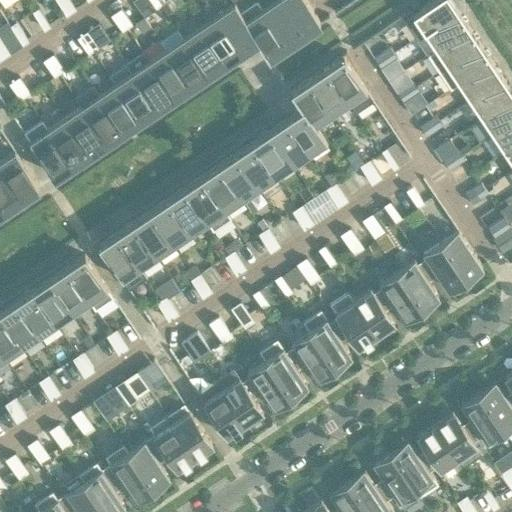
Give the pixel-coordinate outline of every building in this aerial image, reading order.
[(56,0),(65,13),(74,6),(70,0),(56,0)] [(284,42),(256,0),(253,0),(239,10),(233,1),(233,2),(256,36),(255,37),(267,54),(284,42)] [(301,31),(280,0),(271,0),(262,7),(257,0),(256,0),(284,42),(301,31)] [(306,0),(280,0),(301,31),(319,19),(306,0)] [(416,36),(457,9),(451,0),(431,0),(404,19),(416,36)] [(256,36),(233,2),(216,13),(239,48),(255,37),(256,36)] [(43,27),(48,23),(37,7),(32,11),(43,27)] [(116,11),(127,27),(132,24),(121,8),(116,11)] [(427,53),(468,26),(457,9),(416,36),(427,53)] [(127,27),(116,11),(111,14),(122,30),(127,27)] [(199,24),(222,59),(239,48),(216,13),(199,24)] [(21,42),(27,38),(16,21),(10,25),(21,42)] [(222,59),(199,24),(182,36),(205,70),(222,59)] [(438,70),(480,43),(468,26),(427,53),(438,70)] [(165,47),(188,82),(205,70),(182,36),(177,28),(160,40),(165,47)] [(82,34),(93,50),(98,46),(87,30),(82,34)] [(93,50),(82,34),(77,37),(88,53),(93,50)] [(0,54),(1,55),(9,50),(0,37),(0,54)] [(450,87),(491,60),(480,43),(438,70),(450,87)] [(382,51),(389,62),(397,56),(390,46),(382,51)] [(148,59),(171,93),(188,82),(165,47),(148,59)] [(389,62),(382,51),(374,57),(381,67),(389,62)] [(48,57),(59,73),(64,69),(53,53),(48,57)] [(343,55),(326,67),(349,101),(366,89),(343,55)] [(59,73),(48,57),(44,60),(54,76),(59,73)] [(131,70),(154,104),(171,93),(148,59),(131,70)] [(469,99),(502,76),(491,60),(450,87),(450,88),(458,83),(469,99)] [(309,78),(332,113),(349,101),(326,67),(309,78)] [(114,81),(137,116),(154,104),(131,70),(114,81)] [(15,79),(25,95),(30,92),(19,76),(15,79)] [(481,116),(511,94),(511,90),(502,76),(469,99),(481,116)] [(291,90),(301,105),(302,105),(326,141),(327,141),(316,124),(332,113),(309,78),(291,90)] [(25,95),(15,79),(10,83),(20,99),(25,95)] [(405,85),(412,95),(420,90),(413,80),(405,85)] [(97,93),(120,127),(137,116),(114,81),(97,93)] [(412,95),(405,85),(397,91),(404,101),(412,95)] [(120,127),(97,93),(80,104),(104,139),(120,127)] [(492,133),(511,119),(511,94),(481,116),(492,133)] [(63,115),(87,150),(104,139),(80,104),(63,115)] [(302,105),(301,105),(302,107),(286,118),(309,152),(326,141),(302,105)] [(428,119),(434,129),(442,124),(436,114),(428,119)] [(41,119),(70,161),(87,150),(63,115),(47,126),(42,118),(41,119)] [(309,152),(286,118),(269,129),(292,164),(309,152)] [(52,173),(70,161),(41,119),(23,130),(52,173)] [(434,129),(428,119),(420,125),(426,135),(434,129)] [(511,119),(492,133),(503,149),(511,143),(511,119)] [(252,141),(275,175),(292,164),(269,129),(252,141)] [(235,152),(259,187),(275,175),(252,141),(235,152)] [(511,162),(511,143),(503,149),(511,162)] [(382,150),(392,166),(397,163),(386,147),(382,150)] [(450,153),(457,163),(465,158),(458,148),(450,153)] [(14,149),(0,158),(0,166),(19,195),(37,183),(14,149)] [(218,163),(242,198),(259,187),(235,152),(218,163)] [(457,163),(450,153),(442,159),(449,169),(457,163)] [(365,162),(375,178),(380,174),(370,158),(365,162)] [(375,178),(365,162),(360,165),(370,181),(375,178)] [(202,175),(230,218),(231,217),(225,209),(242,198),(218,163),(202,175)] [(19,195),(0,166),(0,202),(3,206),(19,195)] [(185,186),(213,229),(230,218),(202,175),(185,186)] [(331,184),(341,200),(346,197),(336,181),(331,184)] [(473,187),(480,197),(488,192),(481,182),(473,187)] [(341,200),(331,184),(326,188),(336,204),(341,200)] [(168,198),(191,232),(207,221),(213,230),(213,229),(185,186),(168,198)] [(423,202),(412,186),(407,190),(418,206),(423,202)] [(480,197),(473,187),(465,192),(472,202),(480,197)] [(151,209),(174,243),(191,232),(168,198),(151,209)] [(401,217),(390,201),(385,204),(396,221),(401,217)] [(297,207),(308,223),(313,220),(302,204),(297,207)] [(308,223),(297,207),(292,210),(303,226),(308,223)] [(174,243),(151,209),(134,220),(157,255),(174,243)] [(385,232),(372,213),(363,219),(376,239),(385,232)] [(496,221),(503,231),(511,226),(504,216),(496,221)] [(134,220),(117,232),(140,266),(157,255),(134,220)] [(503,231),(496,221),(488,226),(495,236),(503,231)] [(263,230),(274,246),(279,242),(268,226),(263,230)] [(364,247),(350,227),(341,234),(354,254),(364,247)] [(457,228),(440,239),(464,275),(481,263),(457,228)] [(274,246),(263,230),(258,233),(269,249),(274,246)] [(140,266),(117,232),(99,244),(129,288),(147,276),(140,266)] [(427,255),(421,259),(432,276),(437,273),(446,287),(464,275),(440,239),(424,250),(427,255)] [(336,261),(325,245),(319,249),(330,265),(336,261)] [(229,252),(240,268),(245,265),(234,249),(229,252)] [(240,268),(229,252),(224,256),(235,272),(240,268)] [(84,254),(67,266),(95,308),(113,296),(84,254)] [(415,256),(396,269),(420,305),(438,293),(428,279),(432,276),(421,259),(418,261),(415,256)] [(320,277),(307,257),(297,263),(310,283),(320,277)] [(95,308),(67,266),(50,277),(73,311),(89,300),(95,309),(95,308)] [(383,284),(377,288),(389,305),(393,302),(403,316),(420,305),(396,269),(380,280),(383,284)] [(195,275),(206,291),(211,288),(200,272),(195,275)] [(292,291),(281,274),(275,278),(286,295),(292,291)] [(206,291),(195,275),(190,279),(201,294),(206,291)] [(73,311),(50,277),(33,288),(56,323),(73,311)] [(349,289),(347,290),(376,334),(394,322),(384,308),(389,305),(377,288),(374,290),(371,285),(354,297),(349,289)] [(56,323),(33,288),(16,300),(39,334),(56,323)] [(270,305),(259,289),(253,293),(264,309),(270,305)] [(359,346),(376,334),(347,290),(330,301),(339,314),(333,318),(345,335),(349,332),(359,346)] [(161,298),(172,314),(177,311),(166,295),(161,298)] [(172,314),(161,298),(156,301),(167,317),(172,314)] [(39,334),(16,300),(0,310),(0,312),(22,345),(39,334)] [(254,321),(241,301),(231,308),(245,327),(254,321)] [(341,338),(345,335),(333,318),(330,320),(322,307),(303,319),(309,327),(308,328),(332,364),(350,352),(341,338)] [(0,349),(5,357),(22,345),(0,312),(0,349)] [(232,336),(219,316),(209,322),(223,342),(232,336)] [(111,332),(122,347),(127,344),(116,328),(111,332)] [(315,375),(332,364),(308,328),(292,339),(295,343),(289,347),(301,364),(305,361),(315,375)] [(187,337),(201,357),(210,350),(197,331),(187,337)] [(122,347),(111,332),(107,335),(117,351),(122,347)] [(297,367),(301,364),(289,347),(286,349),(278,336),(259,349),(265,357),(264,357),(289,393),(306,381),(297,367)] [(201,357),(187,337),(181,341),(195,361),(201,357)] [(77,355),(88,370),(93,367),(82,351),(77,355)] [(88,370),(77,355),(72,358),(83,373),(88,370)] [(271,405),(289,393),(264,357),(248,368),(251,373),(246,377),(257,394),(261,391),(271,405)] [(143,366),(137,370),(151,390),(156,386),(143,366)] [(43,377),(54,393),(59,389),(49,374),(43,377)] [(253,397),(257,394),(246,377),(241,379),(238,375),(221,387),(245,422),(262,411),(253,397)] [(54,393),(43,377),(39,380),(49,396),(54,393)] [(125,379),(115,385),(129,405),(138,398),(125,379)] [(496,379),(478,391),(502,427),(511,420),(511,394),(509,390),(505,393),(496,379)] [(227,434),(245,422),(221,387),(203,399),(227,434)] [(470,417),(465,420),(477,437),(481,434),(484,439),(502,427),(478,391),(460,403),(470,417)] [(103,393),(93,400),(107,420),(116,413),(103,393)] [(10,400),(20,416),(25,412),(15,397),(10,400)] [(20,416),(10,400),(5,403),(15,419),(20,416)] [(166,413),(195,456),(212,444),(184,401),(166,413)] [(81,408),(72,414),(85,434),(94,428),(81,408)] [(452,409),(434,421),(458,456),(464,465),(482,453),(476,445),(480,442),(477,437),(465,420),(461,423),(452,409)] [(195,456),(166,413),(148,425),(153,432),(149,435),(163,457),(168,454),(177,468),(195,456)] [(426,446),(422,449),(433,466),(437,464),(441,468),(458,456),(434,421),(416,432),(426,446)] [(59,423),(50,429),(63,449),(72,443),(59,423)] [(163,457),(149,435),(128,449),(123,442),(122,443),(151,486),(169,474),(159,459),(163,457)] [(37,438),(28,444),(41,464),(51,457),(37,438)] [(408,438),(390,450),(420,494),(437,482),(429,469),(433,466),(422,449),(417,452),(408,438)] [(151,486),(122,443),(105,454),(109,461),(105,464),(119,486),(124,483),(133,497),(151,486)] [(419,495),(420,494),(390,450),(373,462),(382,476),(378,479),(389,496),(394,493),(397,498),(414,486),(419,495)] [(15,452),(6,459),(19,478),(29,472),(15,452)] [(119,486),(105,464),(101,467),(96,460),(78,472),(105,511),(111,511),(125,503),(115,489),(119,486)] [(511,489),(511,468),(510,465),(500,472),(511,489)] [(385,499),(389,496),(378,479),(373,482),(364,468),(346,479),(368,511),(375,511),(388,503),(385,499)] [(105,511),(78,472),(82,479),(61,494),(73,511),(105,511)] [(368,511),(346,479),(329,491),(338,505),(334,508),(336,511),(368,511)] [(497,502),(486,486),(481,490),(492,506),(497,502)] [(73,511),(61,494),(57,497),(52,490),(35,501),(41,511),(73,511)] [(463,511),(477,511),(466,495),(457,501),(463,511)] [(336,511),(334,508),(330,511),(320,497),(303,509),(304,511),(336,511)] [(41,511),(35,501),(34,502),(38,509),(33,511),(41,511)]
